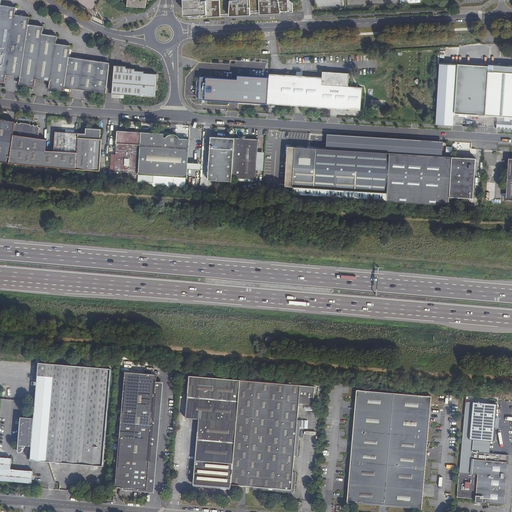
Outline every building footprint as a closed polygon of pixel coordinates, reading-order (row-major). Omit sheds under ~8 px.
[(179,0),(182,3),(182,15),(189,14),(190,16),(199,16),(293,12),(292,3),(289,0),(179,0)] [(105,92),(109,65),(109,62),(69,56),(71,45),(56,43),(57,35),(42,33),(43,26),(29,23),(30,17),(15,14),(16,7),(0,4),(0,6),(0,80),(5,81),(6,74),(21,76),(20,83),(34,85),(35,78),(50,81),(49,87),(64,90),(65,86),(105,92)] [(455,112),(486,114),(489,66),(458,64),(455,112)] [(511,115),(511,65),(490,64),(487,114),(511,115)] [(126,67),(115,66),(112,93),(124,94),(155,96),(157,74),(144,73),(144,71),(135,70),(135,69),(126,68),(126,67)] [(269,75),(267,103),(346,109),(360,110),(362,88),(348,87),(349,73),(323,71),(322,75),(302,73),(297,73),(270,71),(269,75)] [(198,99),(267,103),(269,75),(238,73),(237,76),(206,75),(206,74),(200,74),(200,78),(200,77),(199,87),(198,86),(197,90),(199,90),(198,99)] [(0,161),(8,163),(14,124),(14,121),(0,119),(0,161)] [(8,163),(45,166),(46,149),(44,149),(46,138),(37,137),(39,135),(38,133),(40,132),(39,131),(40,127),(39,127),(38,125),(36,126),(34,124),(32,126),(30,124),(28,125),(23,125),(21,122),(19,124),(17,122),(15,124),(14,124),(8,163)] [(85,134),(78,133),(77,152),(76,169),(100,170),(102,138),(100,138),(101,129),(86,128),(85,134)] [(115,171),(138,173),(141,132),(135,132),(135,130),(131,130),(131,131),(118,130),(115,171)] [(56,132),(55,150),(77,152),(78,133),(56,132)] [(164,133),(141,132),(138,173),(138,181),(153,182),(154,175),(187,177),(187,170),(188,169),(188,162),(189,139),(180,138),(179,137),(178,135),(176,134),(175,134),(173,134),(171,134),(169,134),(168,135),(166,136),(165,137),(163,137),(164,133)] [(208,179),(231,181),(232,178),(234,138),(212,136),(208,179)] [(256,170),(263,171),(265,152),(257,151),(258,140),(237,138),(238,137),(236,137),(236,138),(234,138),(232,178),(256,180),(256,170)] [(386,200),(448,205),(449,196),(452,156),(288,143),(285,185),(291,186),(290,192),(386,200)] [(45,166),(76,169),(77,152),(55,150),(46,149),(45,166)] [(477,158),(452,156),(449,196),(474,197),(477,158)] [(31,446),(29,459),(101,466),(110,369),(44,364),(45,359),(36,358),(35,364),(38,364),(33,418),(20,417),(17,450),(18,453),(19,453),(21,451),(24,445),(31,446)] [(157,375),(126,372),(116,487),(152,490),(162,383),(157,382),(157,375)] [(240,381),(189,376),(185,419),(199,420),(193,485),(231,488),(231,485),(240,381)] [(240,381),(231,485),(253,487),(253,490),(294,493),(296,473),(293,472),(294,456),(297,456),(300,421),(297,421),(299,403),(313,405),(315,388),(240,381)] [(356,391),(347,504),(421,510),(430,397),(356,391)] [(310,431),(315,431),(316,426),(319,426),(319,422),(310,421),(310,431)] [(470,474),(459,473),(457,497),(475,498),(474,502),(504,505),(509,455),(479,452),(480,451),(472,450),(470,474)] [(11,458),(0,457),(0,480),(31,483),(32,471),(10,469),(11,458)]
